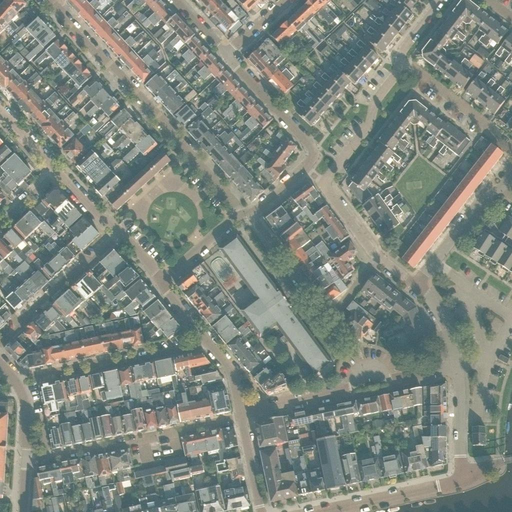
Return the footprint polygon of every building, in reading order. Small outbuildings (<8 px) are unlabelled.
[(4,3),(17,16),(25,24),(26,26),(30,22),(27,19),(22,13),(20,15),(18,13),(26,5),(21,0),(7,0),(5,3),(5,2),(4,3)] [(72,9),(81,0),(64,0),(67,2),(66,2),(72,9)] [(81,18),(98,3),(95,0),(94,0),(89,5),(84,0),(81,0),(72,9),(78,15),(79,15),(81,18)] [(130,12),(143,0),(135,0),(132,3),(127,8),(130,11),(129,11),(130,12)] [(152,8),(160,0),(143,0),(130,12),(137,20),(142,15),(138,11),(146,3),(152,8)] [(152,24),(168,9),(160,0),(152,8),(156,12),(148,20),(142,25),(146,29),(151,24),(152,24)] [(214,0),(199,0),(198,1),(206,9),(214,0)] [(213,17),(225,6),(220,2),(222,0),(214,0),(206,9),(213,17)] [(231,7),(228,9),(232,13),(238,7),(235,3),(234,2),(232,0),(228,0),(227,2),(230,5),(231,7)] [(248,12),(257,4),(253,0),(238,0),(238,1),(248,12)] [(330,25),(334,22),(313,0),(310,0),(304,6),(314,17),(318,13),(330,25)] [(313,0),(334,22),(334,21),(337,18),(326,5),(331,1),(329,0),(313,0)] [(349,3),(347,0),(332,0),(339,0),(350,11),(354,8),(349,3)] [(408,12),(393,0),(392,0),(391,0),(389,3),(394,7),(394,6),(397,8),(392,14),(405,25),(407,21),(409,22),(413,16),(409,12),(408,12)] [(416,3),(412,0),(392,0),(393,0),(408,12),(409,12),(416,3)] [(466,25),(468,25),(464,0),(462,0),(452,14),(463,22),(466,25)] [(470,24),(472,21),(481,10),(467,0),(464,0),(468,25),(470,24)] [(12,21),(17,16),(4,3),(0,7),(0,17),(14,32),(18,28),(12,21)] [(90,27),(101,17),(95,11),(101,5),(98,3),(81,18),(90,27)] [(119,17),(126,10),(120,4),(114,10),(119,17)] [(232,13),(228,9),(225,6),(213,17),(220,24),(232,13)] [(309,21),(314,17),(304,6),(296,14),(322,42),(325,39),(315,28),(309,21)] [(232,13),(220,24),(227,32),(245,14),(238,7),(232,13)] [(168,25),(177,17),(176,16),(175,16),(168,9),(152,24),(154,27),(162,20),(168,25)] [(392,14),(385,9),(381,13),(386,16),(387,15),(389,17),(384,24),(397,34),(405,25),(392,14)] [(480,27),(488,17),(481,10),(472,21),(480,27)] [(314,49),(322,42),(296,14),(287,22),(298,32),(302,29),(304,31),(305,31),(316,43),(312,47),(314,49)] [(456,30),(463,22),(452,14),(445,22),(456,30)] [(384,24),(377,18),(377,19),(372,15),(369,18),(374,22),(379,26),(380,25),(382,27),(377,33),(390,43),(397,34),(384,24)] [(243,25),(250,19),(247,16),(240,22),(243,25)] [(11,36),(14,32),(0,17),(0,34),(5,30),(11,36)] [(115,21),(112,18),(107,23),(101,17),(90,27),(99,36),(115,21)] [(175,33),(184,24),(177,17),(168,25),(171,29),(158,41),(161,45),(174,32),(175,33)] [(482,44),(498,24),(488,17),(480,27),(478,30),(485,35),(483,37),(482,37),(478,41),(482,44)] [(35,38),(47,27),(46,27),(47,25),(43,21),(42,22),(41,21),(41,22),(38,19),(26,30),(24,28),(17,35),(18,36),(14,40),(11,43),(14,45),(28,32),(35,38)] [(113,30),(118,24),(115,21),(99,36),(108,46),(118,36),(113,30)] [(126,27),(131,33),(139,28),(134,21),(126,27)] [(299,33),(298,32),(287,22),(279,29),(298,49),(304,56),(307,53),(294,38),(299,33)] [(466,38),(456,30),(445,22),(438,32),(448,40),(451,42),(456,35),(458,37),(458,38),(462,42),(466,38)] [(177,36),(187,27),(184,24),(175,33),(177,36)] [(498,24),(482,44),(486,47),(490,43),(489,42),(491,40),(497,45),(508,32),(498,24)] [(47,27),(35,38),(42,46),(40,48),(39,46),(35,50),(34,50),(32,52),(25,58),(29,62),(38,53),(38,54),(55,37),(53,34),(52,33),(53,32),(49,27),(48,29),(47,27)] [(184,43),(193,34),(187,27),(177,36),(178,36),(170,44),(173,48),(181,40),(184,43)] [(390,43),(377,33),(370,28),(367,32),(371,35),(372,34),(375,36),(369,43),(382,53),(390,43)] [(295,51),(298,49),(279,29),(271,37),(280,46),(283,49),(288,45),(291,48),(292,47),(295,51)] [(442,48),(448,40),(438,32),(431,40),(442,48)] [(510,55),(511,52),(511,35),(511,34),(495,54),(499,58),(503,53),(502,52),(504,50),(510,55)] [(116,55),(133,40),(130,37),(124,42),(118,36),(108,46),(116,55)] [(184,59),(185,60),(202,45),(194,36),(185,45),(190,49),(182,57),(184,59)] [(125,65),(136,55),(130,48),(136,43),(133,40),(116,55),(119,58),(119,59),(125,65)] [(254,68),(276,47),(269,40),(247,60),(254,68)] [(445,51),(442,48),(431,40),(420,55),(420,56),(445,53),(445,51)] [(54,62),(66,50),(67,49),(61,43),(60,44),(58,41),(45,52),(33,63),(36,67),(46,59),(46,60),(50,57),(54,62)] [(358,56),(371,67),(379,58),(360,41),(356,45),(360,49),(361,48),(364,50),(358,56)] [(185,60),(181,64),(184,68),(189,64),(197,56),(200,60),(208,52),(202,45),(185,60)] [(261,76),(283,55),(276,47),(254,68),(261,76)] [(483,50),(480,47),(476,52),(481,56),(485,51),(483,50)] [(131,71),(134,74),(150,59),(157,52),(154,49),(142,61),(136,55),(125,65),(131,71)] [(62,70),(76,58),(70,52),(69,53),(66,50),(54,62),(62,70)] [(371,67),(358,56),(351,50),(348,54),(352,58),(353,57),(356,59),(350,65),(362,76),(371,67)] [(192,79),(195,82),(201,77),(218,62),(208,52),(200,60),(206,66),(192,79)] [(0,75),(14,62),(20,56),(18,53),(7,63),(6,62),(5,63),(0,57),(0,75)] [(435,69),(443,58),(446,55),(445,53),(420,56),(420,57),(435,69)] [(474,54),(469,62),(478,69),(484,62),(474,54)] [(267,83),(279,72),(275,67),(285,58),(283,55),(261,76),(267,83)] [(14,62),(0,75),(0,83),(5,89),(18,77),(13,72),(14,71),(13,69),(17,66),(16,65),(23,59),(20,56),(14,62)] [(83,68),(81,65),(82,64),(76,58),(62,70),(67,75),(65,77),(66,78),(59,84),(62,87),(71,79),(83,68)] [(443,75),(451,64),(443,58),(435,69),(443,75)] [(150,59),(134,74),(143,83),(153,74),(147,67),(153,62),(150,59)] [(362,76),(350,65),(343,59),(340,62),(344,66),(345,65),(348,67),(342,73),(342,74),(351,82),(354,85),(362,76)] [(452,82),(468,62),(464,59),(461,64),(462,65),(460,67),(453,62),(451,64),(443,75),(452,82)] [(180,63),(177,60),(172,64),(176,68),(180,64),(180,63)] [(502,62),(498,60),(494,65),(499,69),(503,63),(502,62)] [(218,62),(201,77),(204,81),(212,73),(216,77),(224,69),(218,62)] [(468,62),(452,82),(462,90),(472,77),(466,71),(467,69),(469,70),(472,65),(468,62)] [(342,74),(342,73),(332,65),(329,69),(333,73),(334,72),(336,74),(331,80),(343,91),(351,82),(342,74)] [(83,68),(71,79),(75,84),(74,86),(75,87),(70,92),(73,95),(79,88),(80,89),(92,77),(89,74),(90,74),(84,67),(83,68)] [(44,78),(51,72),(47,68),(40,74),(44,78)] [(216,93),(232,77),(224,69),(216,77),(221,82),(207,94),(204,90),(198,95),(204,103),(205,103),(214,94),(216,93)] [(267,83),(274,90),(286,79),(290,74),(286,69),(281,74),(279,72),(267,83)] [(167,84),(167,85),(178,74),(174,70),(163,81),(158,75),(145,86),(154,96),(167,84)] [(485,87),(478,82),(480,80),(481,80),(485,76),(481,72),(465,93),(475,100),(485,87)] [(286,79),(274,90),(281,97),(293,87),(289,82),(294,78),(290,74),(286,79)] [(331,80),(324,74),(321,77),(325,81),(326,80),(328,82),(323,88),(335,100),(343,91),(331,80)] [(37,78),(36,78),(34,76),(29,79),(26,83),(24,81),(23,82),(18,77),(5,89),(14,99),(37,78)] [(24,109),(36,97),(31,91),(33,90),(31,89),(35,85),(38,81),(41,79),(39,76),(36,78),(37,78),(14,99),(19,104),(19,105),(20,107),(22,107),(24,109)] [(232,94),(240,86),(232,77),(216,93),(220,98),(228,90),(232,94)] [(57,84),(52,80),(49,83),(54,89),(57,85),(57,84)] [(484,107),(494,94),(488,89),(490,87),(491,88),(494,83),(490,80),(485,87),(475,100),(484,107)] [(91,101),(103,90),(104,88),(98,82),(97,83),(94,81),(83,91),(80,94),(83,98),(87,95),(92,100),(90,101),(91,101)] [(494,94),(484,107),(494,115),(504,102),(497,97),(499,94),(500,95),(509,84),(506,81),(501,88),(500,87),(494,94)] [(335,100),(323,88),(316,82),(313,86),(317,90),(318,89),(320,91),(315,97),(327,109),(335,100)] [(178,86),(173,90),(167,85),(167,84),(154,96),(163,106),(176,94),(181,90),(178,86)] [(231,110),(248,94),(240,86),(232,94),(237,100),(229,107),(222,114),(225,117),(227,115),(227,114),(231,110)] [(100,109),(111,98),(103,90),(91,101),(95,106),(86,114),(90,118),(99,109),(99,110),(100,109)] [(172,116),(184,105),(185,104),(196,93),(193,90),(182,100),(176,94),(163,106),(172,116)] [(327,109),(315,97),(308,91),(305,95),(309,99),(310,98),(312,100),(307,106),(319,117),(327,109)] [(33,118),(57,96),(54,93),(48,99),(44,103),(42,101),(41,102),(36,97),(24,109),(25,110),(25,112),(26,114),(28,114),(33,118)] [(214,94),(205,103),(209,107),(218,99),(214,94)] [(231,110),(235,114),(236,114),(244,107),(248,111),(256,103),(248,94),(231,110)] [(42,129),(55,117),(50,111),(51,110),(49,109),(53,105),(60,99),(57,96),(33,118),(42,128),(42,129)] [(74,107),(80,102),(75,97),(70,103),(74,107)] [(98,122),(91,129),(95,133),(110,119),(109,118),(119,107),(117,105),(118,104),(112,97),(111,98),(100,109),(104,113),(97,120),(98,122)] [(413,125),(415,125),(412,99),(411,100),(399,115),(410,123),(413,125)] [(420,122),(428,111),(413,99),(412,99),(415,125),(417,125),(420,122)] [(320,118),(319,117),(307,106),(300,100),(297,104),(301,108),(302,107),(304,109),(298,116),(311,127),(314,123),(315,124),(320,118)] [(209,107),(205,103),(204,103),(199,107),(203,112),(209,107)] [(248,127),(264,112),(256,103),(248,111),(253,117),(245,124),(248,127)] [(184,105),(172,116),(184,128),(196,118),(193,114),(197,111),(192,106),(188,109),(184,105)] [(213,112),(209,107),(203,112),(201,114),(205,119),(213,112)] [(120,130),(132,119),(132,118),(123,109),(111,121),(117,128),(115,129),(114,128),(103,138),(106,141),(108,140),(113,136),(119,130),(120,130)] [(428,128),(436,117),(428,111),(420,122),(427,128),(428,128)] [(264,112),(248,127),(251,131),(259,124),(264,128),(273,120),(264,112)] [(73,118),(51,139),(54,142),(61,148),(73,136),(68,131),(69,130),(68,128),(80,117),(77,113),(72,117),(73,118)] [(73,118),(72,117),(70,115),(62,122),(61,121),(60,122),(55,117),(42,129),(48,135),(51,139),(73,118)] [(404,131),(410,123),(399,115),(393,123),(404,131)] [(446,125),(445,125),(436,117),(428,128),(427,128),(426,130),(432,136),(431,138),(430,137),(425,143),(429,146),(446,125)] [(122,144),(140,128),(132,119),(120,130),(126,136),(124,138),(123,136),(119,140),(122,144)] [(197,142),(209,131),(198,119),(186,130),(197,142)] [(406,133),(404,131),(393,123),(385,132),(405,148),(408,144),(404,141),(403,142),(401,140),(406,133)] [(444,146),(456,130),(447,123),(445,125),(446,125),(429,146),(433,149),(437,144),(436,143),(437,141),(444,146)] [(84,136),(91,129),(87,125),(80,131),(84,136)] [(137,148),(149,136),(148,136),(140,128),(122,144),(119,146),(122,150),(130,144),(128,142),(130,141),(136,147),(137,148)] [(456,130),(444,146),(439,153),(442,155),(443,156),(446,151),(445,150),(447,148),(460,158),(471,145),(465,140),(466,138),(456,130)] [(228,136),(225,132),(219,136),(218,135),(215,137),(209,131),(197,142),(208,154),(228,136)] [(385,132),(384,131),(379,137),(381,138),(378,142),(380,144),(391,152),(396,145),(399,147),(398,148),(402,152),(405,148),(385,132)] [(231,132),(228,136),(208,154),(219,166),(231,155),(226,149),(229,146),(227,144),(235,137),(231,132)] [(245,135),(243,132),(238,137),(241,140),(246,136),(245,135)] [(277,149),(288,157),(297,147),(285,138),(280,132),(276,137),(282,142),(277,149)] [(137,148),(136,147),(135,148),(123,159),(126,163),(137,153),(136,152),(138,150),(144,157),(157,145),(149,136),(137,148)] [(477,150),(485,141),(481,138),(474,148),(477,150)] [(84,150),(76,141),(64,152),(75,163),(87,152),(92,148),(90,145),(84,150)] [(255,147),(251,143),(247,147),(253,152),(256,148),(255,147)] [(401,159),(391,152),(380,144),(373,153),(386,163),(391,157),(394,159),(393,160),(397,163),(401,159)] [(0,166),(13,155),(4,145),(0,148),(0,166)] [(483,156),(495,165),(503,154),(491,145),(483,156)] [(280,168),(281,167),(288,157),(277,149),(272,155),(266,150),(263,153),(263,154),(272,161),(280,168)] [(242,167),(243,168),(254,157),(248,151),(237,161),(231,155),(219,166),(230,179),(242,167)] [(87,176),(102,162),(92,152),(77,166),(76,168),(81,173),(82,172),(83,172),(84,172),(87,176)] [(136,178),(143,186),(170,161),(163,153),(136,178)] [(393,169),(386,163),(373,153),(365,162),(379,173),(384,166),(386,168),(385,169),(390,173),(393,169)] [(0,184),(21,164),(19,161),(20,158),(16,154),(13,155),(0,166),(0,167),(5,173),(2,176),(0,178),(0,184)] [(487,175),(495,165),(483,156),(475,166),(487,175)] [(280,168),(272,161),(269,166),(260,159),(257,161),(261,166),(264,169),(275,181),(276,181),(284,170),(281,167),(280,168)] [(96,185),(111,172),(102,162),(87,176),(96,185)] [(386,178),(379,173),(365,162),(359,170),(372,181),(376,176),(379,178),(378,179),(383,182),(386,178)] [(0,184),(0,186),(8,195),(12,192),(6,185),(9,183),(12,180),(18,186),(31,174),(31,173),(31,171),(27,167),(25,167),(21,164),(0,184)] [(260,173),(264,169),(261,166),(255,171),(258,175),(260,174),(260,173)] [(478,185),(487,175),(475,166),(467,176),(478,185)] [(253,179),(243,168),(242,167),(230,179),(241,191),(253,179)] [(271,185),(275,181),(264,169),(260,173),(260,174),(271,185)] [(366,189),(372,181),(359,170),(350,181),(352,183),(366,189)] [(110,202),(125,187),(120,181),(111,172),(96,185),(98,188),(95,190),(103,197),(104,196),(110,202)] [(470,196),(478,185),(467,176),(459,187),(470,196)] [(117,211),(143,186),(136,178),(125,187),(110,202),(109,202),(117,211)] [(253,179),(241,191),(252,203),(264,191),(253,179)] [(372,196),(366,189),(352,183),(348,188),(361,204),(372,196)] [(300,189),(307,199),(310,197),(314,202),(314,201),(319,206),(324,203),(320,197),(310,184),(306,187),(305,186),(300,189)] [(462,206),(470,196),(459,187),(451,197),(462,206)] [(303,202),(307,199),(300,189),(295,193),(295,194),(290,198),(299,207),(303,211),(306,215),(308,217),(311,214),(306,208),(306,207),(303,202)] [(54,212),(67,200),(58,191),(58,190),(54,190),(42,202),(34,208),(42,216),(50,208),(52,210),(54,212)] [(362,206),(369,216),(385,205),(393,199),(390,195),(385,199),(386,200),(383,202),(378,194),(362,206)] [(454,217),(462,206),(451,197),(443,208),(454,217)] [(294,211),(299,207),(290,198),(263,219),(271,228),(279,222),(287,215),(282,208),(285,207),(288,204),(294,211)] [(53,229),(74,208),(67,200),(54,212),(54,213),(59,218),(50,226),(53,228),(53,229)] [(385,205),(369,216),(376,226),(400,209),(397,205),(392,208),(393,210),(390,211),(385,205)] [(404,214),(410,211),(405,205),(400,209),(404,214)] [(326,223),(334,217),(327,206),(313,217),(311,214),(308,217),(313,223),(314,224),(318,221),(322,218),(326,223)] [(68,229),(73,225),(82,216),(74,208),(53,229),(53,228),(52,230),(55,233),(59,238),(65,232),(60,227),(64,224),(68,228),(68,229)] [(446,227),(454,217),(443,208),(435,218),(446,227)] [(402,213),(400,209),(376,226),(384,236),(400,224),(394,217),(397,215),(398,216),(402,213)] [(55,233),(52,230),(44,222),(43,223),(31,211),(23,220),(34,232),(39,227),(50,238),(55,233)] [(297,223),(306,215),(303,211),(293,219),(297,223)] [(278,238),(295,225),(287,215),(279,222),(271,228),(278,238)] [(329,236),(342,227),(334,217),(326,223),(329,228),(325,230),(329,236)] [(511,240),(511,219),(508,217),(499,232),(511,240)] [(78,238),(91,226),(83,218),(74,226),(73,225),(68,229),(77,238),(77,237),(78,238)] [(438,237),(446,227),(435,218),(426,228),(438,237)] [(27,237),(34,232),(23,220),(14,228),(25,239),(23,240),(24,241),(31,249),(34,253),(39,248),(35,244),(34,245),(27,237)] [(293,239),(303,231),(297,223),(295,225),(278,238),(284,246),(293,239)] [(72,242),(82,251),(100,235),(91,226),(78,238),(77,237),(77,238),(72,242)] [(342,227),(329,236),(333,241),(337,238),(341,243),(349,237),(342,227)] [(430,248),(438,237),(426,228),(424,232),(418,239),(430,248)] [(24,241),(23,240),(23,241),(12,229),(4,237),(15,249),(14,250),(24,262),(25,261),(28,259),(29,258),(34,253),(31,249),(26,253),(26,252),(23,254),(17,247),(24,241)] [(485,256),(497,238),(485,230),(473,248),(485,256)] [(291,256),(301,249),(300,249),(310,241),(303,231),(293,239),(284,246),(291,256)] [(390,242),(394,236),(390,233),(386,239),(390,242)] [(313,376),(331,363),(237,236),(219,250),(257,299),(240,311),(260,338),(276,326),(284,336),(279,340),(283,345),(289,343),(313,376)] [(497,264),(509,246),(497,238),(485,256),(497,264)] [(422,258),(430,248),(418,239),(410,249),(422,258)] [(24,262),(14,250),(13,251),(9,246),(8,248),(1,240),(0,240),(0,255),(4,260),(10,254),(20,265),(24,262)] [(405,245),(400,241),(392,252),(396,256),(405,245)] [(77,256),(82,251),(72,242),(67,246),(77,256)] [(340,279),(341,281),(344,279),(345,280),(351,275),(350,274),(353,272),(347,263),(354,258),(355,258),(356,250),(350,242),(333,254),(332,253),(330,254),(322,242),(315,247),(318,251),(322,255),(325,261),(329,258),(335,266),(337,270),(334,272),(340,279)] [(51,246),(49,243),(45,247),(55,257),(50,261),(60,272),(68,264),(51,246)] [(77,256),(67,246),(67,247),(67,246),(62,251),(54,243),(51,246),(68,264),(77,256)] [(509,272),(511,268),(511,247),(509,246),(497,264),(509,272)] [(318,251),(315,247),(314,248),(313,247),(304,254),(301,249),(291,256),(299,266),(318,251)] [(413,269),(422,258),(410,249),(402,260),(413,269)] [(117,261),(120,258),(113,250),(99,263),(103,267),(98,272),(99,272),(96,275),(98,278),(113,265),(114,266),(118,262),(117,261)] [(320,257),(322,255),(318,251),(299,266),(306,275),(315,268),(311,263),(320,257)] [(0,265),(10,275),(14,271),(4,260),(0,255),(0,265)] [(60,272),(50,261),(50,262),(46,258),(45,259),(48,263),(45,266),(38,259),(34,263),(40,271),(42,269),(51,280),(60,272)] [(114,279),(128,267),(120,258),(117,261),(118,262),(114,266),(113,265),(98,278),(97,279),(104,287),(109,283),(105,279),(110,274),(114,279)] [(19,267),(41,289),(48,282),(37,270),(33,275),(29,270),(27,272),(25,271),(27,269),(22,264),(19,267)] [(313,285),(327,274),(322,267),(320,264),(315,268),(306,275),(313,285)] [(189,272),(174,283),(183,294),(202,279),(202,280),(207,275),(200,265),(189,272)] [(32,297),(41,289),(19,267),(11,274),(13,276),(17,273),(25,282),(21,285),(32,297)] [(121,293),(138,277),(128,267),(114,279),(109,283),(104,287),(108,291),(115,286),(121,293)] [(104,287),(97,279),(90,271),(81,279),(94,294),(99,289),(111,302),(115,299),(114,298),(108,291),(104,287)] [(320,294),(334,283),(327,274),(313,285),(320,294)] [(372,298),(384,282),(375,274),(362,290),(372,298)] [(193,306),(206,295),(199,287),(204,283),(205,283),(210,279),(208,275),(207,275),(202,280),(202,279),(183,294),(193,306)] [(132,303),(148,289),(140,279),(138,277),(121,293),(114,298),(115,299),(118,303),(126,296),(132,303)] [(32,297),(21,285),(17,289),(13,285),(12,285),(6,278),(3,282),(24,304),(32,297)] [(88,299),(94,294),(81,279),(72,288),(79,296),(88,306),(95,314),(101,320),(101,319),(99,317),(102,314),(88,299)] [(347,289),(341,281),(340,279),(334,283),(320,294),(327,304),(341,294),(347,289)] [(16,312),(24,304),(3,282),(0,284),(0,285),(5,292),(9,296),(5,300),(16,312)] [(381,305),(393,289),(384,282),(372,298),(381,305)] [(79,296),(78,298),(70,289),(62,297),(74,311),(80,306),(83,310),(88,306),(79,296)] [(146,306),(156,299),(148,289),(132,303),(124,310),(128,315),(129,313),(132,316),(137,315),(133,310),(140,305),(143,308),(146,306)] [(393,309),(403,297),(393,289),(381,305),(390,313),(393,310),(393,309)] [(201,315),(220,299),(218,296),(212,302),(206,295),(193,306),(201,315)] [(69,316),(74,311),(62,297),(52,306),(63,317),(62,317),(65,319),(73,328),(78,327),(72,321),(73,320),(69,316)] [(403,317),(416,308),(403,297),(393,309),(393,310),(403,317)] [(211,327),(230,311),(228,309),(222,314),(219,311),(225,305),(220,299),(201,315),(211,327)] [(151,321),(165,309),(157,300),(148,308),(146,306),(143,308),(143,309),(142,310),(140,311),(142,319),(146,316),(151,321)] [(346,310),(352,314),(343,325),(352,332),(367,313),(353,302),(346,310)] [(65,330),(57,321),(62,317),(63,317),(52,306),(44,314),(53,325),(59,331),(65,330)] [(407,329),(422,323),(416,308),(403,317),(407,329)] [(156,333),(173,319),(165,309),(151,321),(155,327),(152,330),(155,333),(156,333)] [(211,327),(219,337),(232,325),(228,320),(237,313),(234,309),(230,312),(230,311),(211,327)] [(0,317),(0,326),(5,322),(11,317),(6,312),(0,318),(0,317)] [(382,325),(381,324),(376,320),(367,313),(352,332),(361,339),(372,325),(374,326),(371,330),(376,334),(382,325)] [(50,328),(53,325),(44,314),(34,323),(44,334),(50,328)] [(97,323),(101,320),(95,314),(91,317),(97,323)] [(385,319),(380,315),(376,320),(381,324),(382,324),(385,319)] [(128,319),(133,347),(144,344),(140,329),(136,330),(135,325),(140,324),(138,317),(128,319)] [(124,349),(133,347),(128,319),(124,320),(126,332),(121,333),(124,349)] [(173,319),(156,333),(159,337),(163,334),(168,339),(181,329),(173,319)] [(124,349),(121,333),(115,334),(112,322),(109,323),(114,351),(124,349)] [(43,334),(44,334),(34,323),(27,329),(27,330),(24,333),(34,345),(35,345),(38,341),(37,340),(43,334)] [(104,353),(114,351),(109,323),(104,324),(99,325),(100,332),(105,330),(107,336),(101,337),(104,353)] [(407,329),(403,331),(408,342),(427,335),(422,323),(407,329)] [(226,346),(247,328),(245,324),(242,326),(242,327),(237,331),(233,326),(232,325),(219,337),(226,346)] [(104,353),(101,337),(95,339),(92,326),(89,327),(94,355),(104,353)] [(85,357),(94,355),(89,327),(84,328),(87,338),(88,340),(82,342),(85,357)] [(244,345),(248,342),(244,338),(250,332),(247,328),(226,346),(233,354),(244,345)] [(85,357),(82,342),(76,343),(73,330),(69,331),(75,359),(85,357)] [(65,361),(75,359),(69,331),(65,332),(67,342),(68,342),(69,344),(62,346),(65,361)] [(65,361),(62,346),(57,347),(55,339),(61,338),(59,333),(50,335),(55,363),(65,361)] [(55,363),(50,335),(49,334),(45,337),(48,349),(42,350),(45,365),(55,363)] [(45,365),(42,350),(41,345),(41,343),(41,342),(40,341),(39,340),(38,341),(35,345),(36,346),(38,352),(32,353),(35,367),(45,365)] [(26,352),(24,351),(15,341),(12,344),(11,344),(5,350),(16,362),(26,352)] [(241,364),(261,346),(259,343),(253,348),(252,348),(248,350),(244,345),(233,354),(241,364)] [(26,353),(31,348),(30,346),(24,351),(26,352),(16,362),(23,370),(35,367),(32,353),(26,355),(26,353)] [(261,346),(241,364),(252,376),(262,367),(265,365),(257,355),(259,353),(260,354),(264,351),(261,346)] [(187,356),(191,374),(193,373),(192,368),(210,364),(201,353),(187,356)] [(506,364),(509,360),(500,355),(498,360),(506,364)] [(186,375),(191,374),(187,356),(174,359),(177,371),(185,369),(186,375)] [(163,361),(166,378),(172,376),(172,378),(172,379),(173,383),(175,391),(179,390),(178,385),(172,359),(163,361)] [(160,379),(166,378),(163,361),(153,363),(157,379),(156,379),(158,386),(161,385),(160,379)] [(146,381),(156,379),(157,379),(153,363),(143,365),(146,381)] [(134,384),(135,383),(138,399),(148,397),(148,396),(147,391),(147,390),(141,391),(139,382),(146,381),(143,365),(131,368),(134,384)] [(271,381),(281,373),(277,368),(271,373),(266,367),(253,378),(260,387),(270,379),(271,381)] [(134,384),(132,384),(129,368),(117,371),(120,387),(128,385),(131,400),(138,399),(135,383),(134,384)] [(123,398),(120,387),(117,371),(103,374),(107,391),(105,392),(107,401),(108,405),(118,403),(123,402),(123,398)] [(224,380),(216,371),(193,376),(188,377),(189,382),(194,381),(201,380),(203,385),(224,380)] [(270,379),(260,387),(268,396),(290,386),(281,373),(271,381),(270,379)] [(93,390),(104,388),(102,374),(90,376),(93,390)] [(86,400),(85,394),(92,392),(88,377),(78,379),(85,410),(88,409),(91,409),(88,399),(86,400)] [(81,411),(85,410),(78,379),(66,381),(70,397),(76,396),(77,402),(78,402),(79,406),(76,407),(75,412),(81,411)] [(71,413),(71,412),(69,400),(67,400),(63,382),(60,383),(60,382),(55,383),(55,384),(53,384),(57,404),(58,404),(64,402),(66,409),(59,410),(59,411),(60,415),(64,414),(68,414),(71,413)] [(423,396),(446,397),(445,383),(423,388),(423,391),(423,396)] [(59,410),(58,404),(57,404),(53,384),(39,387),(46,418),(58,416),(60,415),(59,411),(59,410)] [(203,418),(199,401),(197,394),(196,387),(189,388),(190,396),(193,395),(194,402),(188,403),(191,420),(203,418)] [(421,388),(409,390),(413,407),(417,406),(417,420),(420,419),(422,419),(421,405),(421,388)] [(191,420),(188,403),(186,394),(185,389),(181,390),(181,395),(184,404),(178,406),(177,406),(180,423),(191,420)] [(209,393),(213,416),(231,412),(226,389),(209,393)] [(409,390),(399,393),(403,409),(402,410),(403,416),(407,415),(406,409),(413,407),(409,390)] [(169,425),(166,407),(165,407),(162,393),(153,395),(151,395),(152,399),(153,402),(159,401),(161,408),(155,410),(158,427),(169,425)] [(203,418),(213,416),(209,393),(204,394),(206,400),(199,401),(203,418)] [(393,411),(402,410),(403,409),(399,393),(389,395),(393,411)] [(177,406),(178,406),(175,394),(171,395),(173,403),(172,403),(172,406),(166,407),(169,425),(180,423),(177,406)] [(393,411),(389,395),(378,397),(381,411),(387,410),(389,416),(394,415),(393,411)] [(446,407),(446,397),(423,396),(423,400),(430,400),(430,407),(446,407)] [(381,412),(381,411),(378,397),(367,399),(370,414),(381,412)] [(158,427),(155,410),(154,410),(153,402),(152,399),(149,400),(147,400),(149,409),(149,411),(142,412),(146,430),(158,427)] [(371,421),(370,414),(367,399),(356,402),(358,413),(359,416),(365,415),(366,422),(371,421)] [(146,430),(142,412),(142,409),(134,411),(132,402),(130,403),(129,400),(128,401),(129,403),(127,403),(128,409),(130,409),(135,432),(146,430)] [(0,498),(2,499),(3,483),(4,483),(6,454),(7,444),(6,444),(8,416),(7,416),(8,402),(0,401),(0,498)] [(125,434),(135,432),(130,409),(128,409),(127,403),(129,403),(128,401),(125,401),(125,405),(128,416),(122,417),(125,434)] [(352,414),(358,413),(356,402),(344,404),(350,434),(356,432),(352,414)] [(339,436),(350,434),(344,404),(332,407),(334,418),(341,416),(344,429),(338,430),(339,436)] [(112,413),(111,407),(111,406),(108,407),(105,408),(107,416),(100,418),(104,439),(115,436),(111,420),(110,413),(112,413)] [(328,419),(334,418),(332,407),(321,409),(327,439),(334,437),(331,428),(330,428),(328,419)] [(446,417),(446,407),(430,407),(430,412),(424,412),(424,417),(430,417),(446,417)] [(104,439),(100,418),(92,419),(91,411),(95,410),(95,408),(91,409),(88,409),(88,411),(85,412),(87,417),(89,417),(94,441),(104,439)] [(85,443),(94,441),(89,417),(87,417),(85,412),(88,411),(88,409),(85,410),(81,411),(82,418),(84,418),(86,425),(81,426),(85,443)] [(322,440),(327,439),(321,409),(310,411),(313,423),(319,422),(322,440)] [(85,443),(81,426),(76,427),(74,417),(76,417),(75,411),(71,412),(71,413),(68,414),(68,415),(71,415),(72,420),(70,421),(75,445),(85,443)] [(297,426),(313,423),(310,411),(288,416),(282,417),(288,443),(288,446),(301,444),(297,426)] [(65,447),(75,445),(70,421),(72,420),(71,415),(68,415),(68,414),(64,414),(66,424),(61,426),(65,447)] [(404,423),(413,421),(411,414),(403,416),(404,423)] [(65,447),(61,426),(60,426),(58,416),(46,418),(52,450),(65,447)] [(115,436),(125,434),(122,417),(111,420),(115,436)] [(275,445),(288,443),(282,417),(267,420),(268,421),(255,424),(260,448),(263,448),(264,453),(261,453),(271,502),(297,496),(292,473),(280,476),(279,470),(280,470),(275,445)] [(446,428),(446,417),(430,417),(430,423),(424,423),(424,427),(430,427),(430,428),(446,428)] [(383,420),(384,427),(396,425),(394,419),(385,421),(384,419),(383,420)] [(421,438),(423,438),(420,419),(417,420),(415,420),(416,426),(412,427),(415,440),(414,441),(416,450),(402,454),(406,473),(427,469),(426,459),(424,448),(420,438),(421,438)] [(373,430),(384,427),(383,420),(371,422),(373,430)] [(485,427),(472,427),(472,434),(472,446),(485,446),(485,434),(485,427)] [(221,430),(225,449),(238,446),(234,428),(221,430)] [(446,454),(446,428),(430,428),(430,438),(423,438),(421,438),(424,448),(430,448),(430,452),(430,454),(431,454),(446,454)] [(227,460),(225,449),(221,430),(204,434),(206,449),(207,452),(208,452),(210,464),(215,463),(227,460)] [(196,451),(206,449),(204,434),(193,436),(195,451),(196,451)] [(196,453),(196,451),(195,451),(193,436),(181,439),(185,455),(190,454),(193,468),(199,467),(197,453),(196,453)] [(376,447),(383,478),(403,474),(399,454),(380,458),(379,453),(381,453),(378,436),(373,437),(375,447),(376,447)] [(334,437),(327,439),(322,440),(317,441),(327,490),(345,486),(334,437)] [(303,444),(301,444),(303,453),(315,450),(314,441),(303,444)] [(361,483),(383,478),(376,447),(375,447),(371,448),(372,453),(373,453),(375,459),(357,463),(361,483)] [(124,482),(131,480),(130,474),(127,474),(127,470),(133,468),(129,450),(118,452),(124,482)] [(120,482),(124,482),(118,452),(107,454),(111,473),(118,472),(120,482)] [(446,465),(446,454),(431,454),(430,454),(430,452),(425,452),(426,459),(430,459),(430,468),(446,465)] [(112,475),(111,473),(107,454),(94,457),(98,475),(100,487),(107,485),(105,476),(112,475)] [(361,483),(357,463),(355,454),(341,457),(347,486),(361,483)] [(199,467),(193,468),(188,469),(185,456),(164,462),(165,466),(166,473),(170,472),(173,482),(173,484),(179,511),(197,511),(193,495),(183,497),(179,480),(192,478),(191,475),(203,473),(202,466),(199,467)] [(89,477),(98,475),(94,457),(81,460),(85,476),(85,479),(87,485),(88,490),(95,488),(94,483),(92,484),(91,479),(90,480),(89,477)] [(233,471),(243,469),(240,457),(227,460),(215,463),(217,474),(233,471)] [(307,475),(303,457),(300,458),(301,464),(300,464),(302,473),(294,474),(299,496),(311,493),(307,475)] [(81,460),(70,462),(73,479),(73,478),(74,483),(78,482),(78,480),(85,479),(85,476),(81,460)] [(70,462),(59,465),(62,481),(63,485),(74,483),(73,478),(73,479),(70,462)] [(55,482),(62,481),(59,465),(47,467),(51,483),(54,497),(59,496),(55,482)] [(152,476),(166,473),(165,466),(134,474),(135,480),(147,477),(151,476),(152,476)] [(43,485),(51,483),(47,467),(36,469),(38,478),(39,481),(43,480),(43,485)] [(235,482),(245,479),(243,469),(233,471),(235,482)] [(307,475),(311,493),(324,491),(320,469),(309,471),(310,474),(307,475)] [(40,488),(39,481),(38,478),(31,480),(31,490),(40,488)] [(234,490),(237,509),(248,507),(249,506),(250,506),(250,505),(250,504),(247,487),(245,479),(235,482),(232,482),(233,490),(234,490)] [(124,482),(120,482),(120,483),(117,483),(120,495),(125,494),(124,488),(131,487),(130,481),(131,481),(131,480),(124,482)] [(159,511),(179,511),(173,484),(163,486),(166,501),(158,502),(159,511)] [(105,501),(107,511),(113,511),(112,506),(113,505),(110,491),(116,490),(115,486),(102,489),(104,494),(105,501)] [(223,511),(225,511),(221,493),(220,487),(207,490),(211,511),(223,511)] [(30,501),(39,500),(43,499),(40,488),(31,490),(30,501)] [(199,511),(211,511),(207,490),(196,492),(199,511)] [(225,511),(237,509),(234,490),(233,490),(221,493),(225,511)] [(159,511),(158,502),(148,504),(146,496),(139,497),(141,506),(141,511),(159,511)] [(39,500),(30,501),(29,511),(42,510),(39,500)] [(107,511),(105,501),(101,502),(102,510),(95,511),(94,511),(107,511)]
